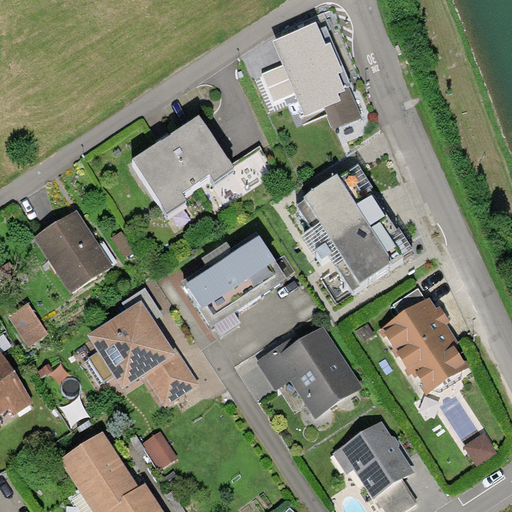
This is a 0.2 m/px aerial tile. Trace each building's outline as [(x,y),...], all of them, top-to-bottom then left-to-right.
[(323,25),(285,41),(292,57),(275,64),(299,118),(324,107),(334,131),(363,118),(323,25)] [(231,167),(199,119),(166,141),(133,163),(168,215),(187,203),(182,195),(210,177),(215,184),(234,172),(231,167)] [(260,148),(231,167),(234,172),(215,184),(213,186),(227,207),(277,174),(260,148)] [(304,203),(297,208),(323,247),(314,253),(321,263),(329,258),(352,293),(405,259),(414,253),(399,230),(397,231),(370,191),(372,189),(358,168),(339,180),(337,178),(303,201),(304,203)] [(96,241),(77,212),(35,239),(71,294),(113,267),(96,241)] [(135,251),(122,231),(112,238),(124,258),(135,251)] [(286,280),(257,235),(232,251),(219,259),(207,268),(183,283),(200,310),(199,311),(211,329),(286,280)] [(219,259),(232,251),(227,244),(202,261),(207,268),(219,259)] [(401,317),(426,301),(418,289),(393,305),(401,317)] [(401,317),(381,330),(411,376),(412,375),(426,396),(468,369),(455,348),(459,345),(446,325),(450,323),(444,315),(439,307),(437,309),(430,298),(426,301),(401,317)] [(141,303),(88,338),(123,391),(146,376),(177,357),(168,344),(159,330),(141,303)] [(28,304),(9,316),(29,348),(48,336),(28,304)] [(375,335),(368,324),(357,332),(364,343),(375,335)] [(363,389),(323,327),(297,344),(293,346),(289,341),(256,362),(275,392),(290,382),(315,420),(363,389)] [(172,342),(168,344),(177,357),(146,376),(166,407),(199,386),(172,342)] [(34,403),(1,352),(0,353),(0,415),(11,409),(14,415),(34,403)] [(382,422),(333,454),(347,476),(354,471),(373,500),(414,474),(399,449),(400,447),(397,442),(394,437),(392,439),(382,422)] [(179,458),(161,432),(142,444),(160,471),(179,458)] [(60,461),(79,491),(122,463),(113,448),(103,433),(60,461)] [(498,454),(484,434),(464,447),(477,468),(498,454)] [(122,463),(79,491),(92,511),(110,511),(124,504),(121,500),(139,489),(129,473),(122,463)] [(124,504),(110,511),(163,511),(157,502),(146,485),(139,489),(121,500),(124,504)] [(184,511),(171,492),(165,496),(176,511),(184,511)]
